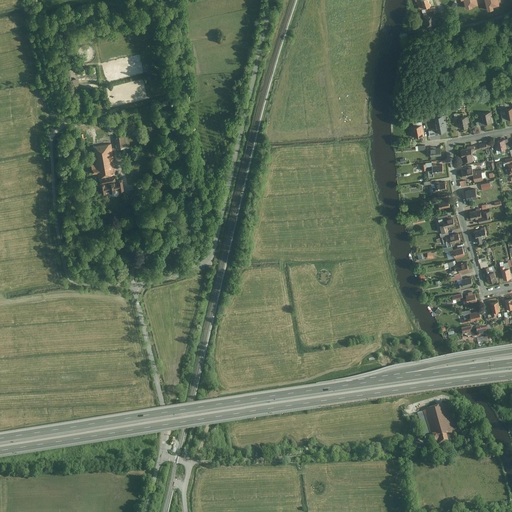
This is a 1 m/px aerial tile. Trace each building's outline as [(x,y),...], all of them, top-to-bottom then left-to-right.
[(464,0),(466,7),(472,6),(472,4),(478,3),(476,0),(486,0),(488,9),(493,8),(492,5),(499,4),(497,0),(464,0)] [(433,13),(424,15),(423,15),(426,27),(436,24),(433,13)] [(491,112),(482,114),(483,120),(484,124),(492,122),(491,116),(492,116),(491,112)] [(468,117),(458,118),(461,129),(469,127),(468,123),(469,123),(468,117)] [(445,121),(436,123),(437,129),(438,133),(446,131),(444,125),(446,125),(445,121)] [(424,136),(422,125),(413,127),(415,137),(424,136)] [(124,136),(114,137),(116,149),(125,148),(124,136)] [(507,149),(505,140),(495,142),(497,151),(507,149)] [(113,144),(93,147),(95,163),(91,164),(93,174),(99,173),(99,178),(116,176),(114,165),(116,165),(113,144)] [(468,149),(461,150),(463,163),(474,161),(472,151),(475,151),(474,145),(467,146),(468,149)] [(440,148),(430,149),(431,157),(441,156),(440,148)] [(443,173),(442,165),(436,166),(435,164),(432,164),(432,171),(428,171),(429,177),(433,176),(433,175),(443,173)] [(468,168),(462,170),(463,177),(473,175),(473,172),(471,166),(468,167),(468,168)] [(481,170),(473,172),(473,175),(475,181),(483,179),(483,177),(482,173),(481,170)] [(116,180),(100,182),(102,193),(124,189),(123,179),(116,180)] [(447,190),(445,182),(439,183),(438,182),(434,182),(435,187),(432,187),(432,192),(436,191),(436,192),(447,190)] [(475,189),(465,191),(467,199),(477,197),(475,189)] [(442,198),(438,199),(440,209),(450,206),(448,199),(442,200),(442,198)] [(479,224),(492,221),(489,211),(483,212),(483,215),(482,216),(480,208),(476,209),(476,210),(469,212),(471,220),(478,219),(479,224)] [(452,216),(442,219),(444,225),(440,226),(442,233),(448,232),(447,228),(455,226),(452,216)] [(481,229),(475,231),(478,245),(483,243),(482,238),(487,237),(484,227),(481,228),(481,229)] [(461,242),(458,234),(449,236),(445,237),(447,242),(446,242),(447,247),(452,246),(451,244),(461,242)] [(465,256),(462,247),(453,250),(449,251),(451,255),(454,254),(455,259),(465,256)] [(469,270),(467,263),(458,265),(460,273),(469,270)] [(509,268),(508,263),(504,264),(505,267),(501,268),(503,280),(511,278),(509,268)] [(497,282),(494,272),(490,274),(488,267),(484,268),(489,284),(497,282)] [(471,278),(461,280),(462,284),(455,286),(456,290),(473,285),(471,278)] [(468,293),(465,294),(466,298),(463,299),(464,303),(477,300),(475,292),(472,292),(472,290),(468,291),(468,293)] [(500,310),(498,301),(490,302),(493,315),(497,314),(496,311),(500,310)] [(481,318),(479,311),(469,313),(469,311),(465,313),(466,318),(461,319),(462,323),(472,320),(481,318)] [(488,335),(486,327),(479,328),(479,327),(475,328),(476,329),(471,330),(471,332),(473,338),(488,335)] [(456,435),(448,406),(418,415),(425,444),(432,442),(433,445),(436,444),(437,447),(450,443),(449,437),(456,435)]
